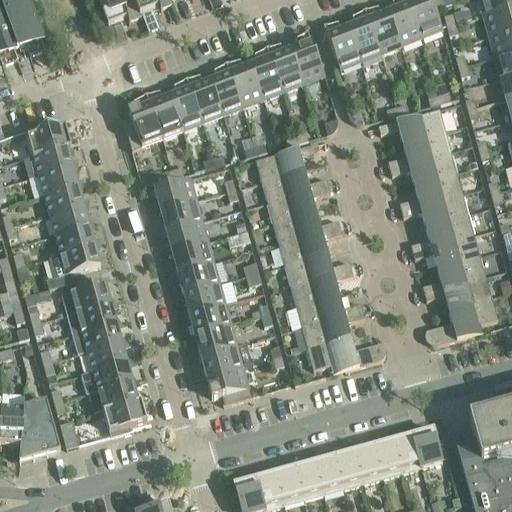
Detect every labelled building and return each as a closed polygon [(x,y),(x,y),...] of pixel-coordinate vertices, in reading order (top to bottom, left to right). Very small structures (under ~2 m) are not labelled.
[(140,18),(133,0),(96,0),(108,31),(128,23),(129,28),(130,28),(130,25),(142,20),(141,18),(140,18)] [(133,0),(140,18),(141,18),(142,20),(141,18),(160,11),(161,16),(162,15),(161,13),(174,8),(173,6),(172,6),(169,0),(133,0)] [(396,13),(388,16),(401,51),(422,43),(405,0),(403,0),(402,1),(393,7),(396,13)] [(405,0),(422,43),(443,35),(435,13),(429,0),(428,1),(420,4),(419,0),(405,0)] [(443,0),(428,0),(428,1),(429,0),(435,13),(446,10),(443,0)] [(511,0),(477,0),(483,21),(511,13),(511,0)] [(28,3),(3,20),(2,20),(14,52),(25,48),(29,59),(46,53),(28,4),(28,3)] [(367,14),(365,15),(382,59),(401,51),(388,16),(380,19),(378,12),(368,15),(367,14)] [(0,13),(0,62),(2,69),(18,63),(14,52),(2,20),(3,20),(1,13),(0,13)] [(511,13),(483,21),(489,42),(511,35),(511,13)] [(466,14),(454,17),(456,28),(472,24),(470,16),(466,14)] [(356,29),(348,32),(361,67),(382,59),(365,15),(362,16),(362,17),(352,22),(356,29)] [(444,21),(447,31),(456,29),(453,18),(444,21)] [(361,67),(348,32),(340,35),(338,28),(327,30),(324,31),(340,75),(361,67)] [(456,29),(447,31),(449,41),(458,38),(456,29)] [(511,35),(489,42),(494,63),(511,57),(511,35)] [(298,51),(290,54),(304,89),(325,81),(308,37),(307,38),(307,37),(304,39),(305,39),(295,44),(298,51)] [(270,52),(267,53),(284,97),(304,89),(290,54),(282,57),(281,50),(270,53),(270,52)] [(258,67),(250,70),(264,105),(284,97),(267,53),(264,54),(264,55),(255,60),(258,67)] [(511,57),(494,63),(500,84),(511,80),(511,57)] [(455,62),(458,73),(467,70),(464,60),(455,62)] [(229,68),(226,68),(243,112),(264,105),(250,70),(242,73),(240,66),(229,68)] [(218,82),(210,85),(223,120),(243,112),(226,68),(224,70),(214,76),(218,82)] [(467,70),(458,73),(461,82),(470,80),(467,70)] [(511,80),(500,84),(506,104),(511,102),(511,80)] [(189,83),(186,84),(203,128),(223,120),(210,85),(202,89),(200,81),(189,84),(189,83)] [(178,98),(170,101),(183,136),(203,128),(186,84),(184,85),(184,86),(174,91),(178,98)] [(149,99),(146,100),(163,144),(183,136),(170,101),(162,104),(160,97),(149,100),(149,99)] [(448,98),(438,101),(440,109),(450,106),(448,98)] [(163,144),(146,100),(143,101),(144,102),(134,107),(137,112),(135,113),(135,114),(129,118),(132,126),(126,128),(125,127),(124,128),(132,156),(133,156),(133,155),(163,144)] [(440,109),(438,101),(428,103),(430,112),(440,109)] [(465,105),(468,115),(476,113),(474,102),(465,105)] [(407,110),(396,112),(398,121),(409,118),(407,110)] [(398,121),(396,112),(386,115),(389,124),(398,121)] [(476,113),(468,115),(470,125),(479,122),(476,113)] [(401,146),(402,148),(445,136),(439,114),(378,131),(380,139),(399,134),(402,146),(401,146)] [(348,119),(348,121),(351,125),(355,129),(360,130),(365,130),(367,129),(366,129),(365,130),(361,117),(349,121),(349,119),(348,119)] [(338,129),(337,124),(336,122),(337,124),(324,127),(328,140),(326,140),(326,141),(328,140),(333,138),(336,134),(338,129)] [(26,135),(33,162),(72,151),(66,130),(41,137),(39,130),(26,135)] [(388,167),(390,174),(451,157),(445,136),(402,148),(403,151),(406,162),(388,167)] [(306,138),(296,140),(298,149),(308,146),(306,138)] [(298,149),(296,140),(286,143),(288,152),(298,149)] [(476,146),(479,157),(488,154),(485,144),(476,146)] [(264,149),(254,152),(257,160),(267,158),(264,149)] [(255,166),(261,187),(305,175),(304,173),(301,162),(319,157),(317,149),(255,166)] [(33,162),(39,181),(74,172),(73,171),(71,161),(72,152),(72,151),(33,162)] [(257,160),(254,152),(244,154),(246,163),(257,160)] [(488,154),(479,157),(482,166),(491,164),(488,154)] [(413,187),(413,190),(457,178),(451,157),(390,174),(392,181),(410,176),(413,187)] [(223,160),(213,163),(215,172),(225,169),(223,160)] [(215,172),(213,163),(203,166),(205,175),(215,172)] [(39,181),(44,201),(79,191),(76,180),(77,171),(77,170),(73,171),(74,172),(39,181)] [(182,172),(171,175),(174,183),(184,180),(182,172)] [(174,183),(171,175),(161,177),(164,186),(174,183)] [(261,187),(267,208),(329,191),(327,184),(309,189),(305,178),(306,178),(305,175),(261,187)] [(399,209),(401,216),(463,199),(457,178),(413,190),(414,192),(415,192),(418,204),(399,209)] [(159,212),(160,215),(197,205),(191,183),(154,194),(154,195),(155,194),(157,203),(157,205),(158,205),(160,212),(159,212)] [(224,186),(227,197),(236,194),(233,184),(224,186)] [(488,188),(491,198),(499,196),(497,186),(488,188)] [(44,201),(50,221),(84,211),(84,210),(81,200),(83,191),(82,190),(79,191),(44,201)] [(267,208),(273,229),(317,217),(316,214),(315,214),(312,203),(331,198),(329,191),(267,208)] [(236,194),(227,197),(230,207),(238,204),(236,194)] [(499,196),(491,198),(494,208),(502,206),(499,196)] [(424,229),(425,232),(469,219),(463,199),(401,216),(403,223),(422,218),(425,229),(424,229)] [(472,203),(476,216),(489,213),(485,200),(472,203)] [(164,228),(166,236),(203,226),(197,205),(160,215),(161,218),(162,218),(164,225),(163,225),(164,228)] [(50,221),(55,240),(90,230),(87,220),(88,211),(88,209),(84,210),(84,211),(50,221)] [(273,229),(279,250),(340,233),(338,226),(320,231),(317,219),(317,217),(273,229)] [(2,221),(5,233),(14,231),(11,219),(2,221)] [(411,250),(413,257),(474,240),(469,219),(425,232),(426,234),(429,245),(411,250)] [(171,254),(172,257),(208,246),(203,226),(166,236),(169,244),(168,244),(169,247),(170,247),(172,254),(171,254)] [(236,228),(239,238),(247,236),(244,226),(236,228)] [(499,230),(502,240),(511,237),(508,227),(499,230)] [(55,240),(61,260),(95,250),(92,239),(93,230),(93,229),(90,230),(55,240)] [(14,231),(5,233),(9,244),(17,242),(14,231)] [(279,250),(285,271),(328,258),(327,256),(324,245),(342,240),(340,233),(279,250)] [(247,236),(239,238),(242,248),(250,246),(247,236)] [(511,241),(511,237),(502,240),(505,250),(511,247),(511,241)] [(239,238),(226,242),(229,252),(242,248),(239,238)] [(436,271),(436,273),(480,261),(474,240),(413,257),(415,264),(433,259),(436,270),(436,271)] [(176,269),(178,278),(214,268),(208,246),(172,257),(173,260),(175,267),(175,270),(176,269)] [(95,250),(61,260),(49,263),(54,283),(71,279),(101,271),(98,262),(98,259),(99,250),(99,249),(95,250)] [(13,261),(16,272),(25,269),(22,258),(13,261)] [(285,271),(290,291),(352,274),(350,267),(332,272),(328,261),(329,261),(328,258),(285,271)] [(423,292),(425,299),(486,282),(480,261),(436,273),(437,276),(438,276),(441,287),(423,292)] [(0,263),(0,268),(2,276),(11,273),(8,262),(0,263)] [(215,267),(219,285),(230,282),(225,264),(215,267)] [(182,296),(183,299),(220,288),(214,268),(178,278),(180,286),(181,289),(181,288),(183,296),(182,296)] [(247,270),(250,280),(259,278),(256,268),(247,270)] [(25,269),(16,272),(20,284),(28,281),(25,269)] [(11,273),(2,276),(5,287),(14,285),(11,273)] [(290,291),(296,312),(340,300),(339,298),(335,286),(354,281),(352,274),(290,291)] [(259,278),(250,280),(253,290),(262,288),(259,278)] [(54,283),(47,285),(49,294),(74,287),(71,279),(54,283)] [(447,312),(448,315),(492,303),(486,282),(425,299),(426,306),(445,301),(448,312),(447,312)] [(511,295),(509,285),(500,287),(504,299),(511,296),(511,295)] [(62,300),(67,320),(111,308),(111,309),(115,308),(114,306),(109,299),(105,288),(62,300)] [(187,311),(190,319),(226,309),(220,288),(183,299),(184,302),(185,301),(187,309),(186,309),(187,311)] [(33,299),(25,301),(28,311),(36,308),(33,299)] [(296,312),(302,333),(363,316),(361,309),(343,314),(340,303),(340,300),(296,312)] [(492,303),(448,315),(449,317),(452,328),(427,335),(426,336),(425,338),(425,342),(427,346),(430,349),(434,351),(436,351),(471,341),(471,340),(470,340),(468,333),(498,324),(492,303)] [(10,306),(14,318),(22,315),(19,304),(10,306)] [(67,320),(73,340),(117,328),(120,327),(120,326),(119,325),(117,323),(114,319),(111,309),(111,308),(67,320)] [(27,311),(32,330),(41,327),(36,309),(27,311)] [(194,337),(195,340),(232,330),(226,309),(190,319),(192,328),(191,328),(192,330),(195,337),(194,337)] [(259,312),(262,322),(270,319),(267,309),(259,312)] [(22,315),(14,318),(17,329),(25,326),(22,315)] [(302,333),(308,354),(351,342),(351,339),(350,339),(347,328),(365,323),(363,316),(302,333)] [(270,319),(262,322),(264,332),(273,329),(270,319)] [(41,327),(32,330),(35,341),(44,339),(41,327)] [(78,359),(87,357),(122,347),(122,348),(126,347),(125,346),(123,342),(120,339),(117,328),(73,340),(78,359)] [(199,353),(201,361),(238,351),(232,330),(195,340),(196,343),(198,350),(198,353),(199,353)] [(351,342),(308,354),(314,375),(344,367),(346,375),(345,375),(345,376),(379,367),(380,366),(381,365),(384,362),(386,358),(385,354),(383,350),(382,349),(380,348),(355,356),(352,344),(351,342)] [(87,357),(93,377),(128,367),(128,368),(131,367),(131,365),(125,358),(122,348),(122,347),(87,357)] [(19,351),(24,369),(36,366),(31,348),(19,351)] [(206,379),(206,382),(223,377),(244,371),(238,351),(201,361),(203,369),(204,372),(206,379)] [(270,353),(273,363),(282,361),(279,351),(270,353)] [(12,353),(0,356),(2,364),(2,365),(14,362),(12,353)] [(40,357),(43,369),(52,367),(49,355),(40,357)] [(282,361),(273,363),(276,373),(285,371),(282,361)] [(52,367),(43,369),(46,380),(55,378),(52,367)] [(93,377),(98,396),(133,387),(137,386),(136,385),(131,378),(128,368),(128,367),(93,377)] [(223,377),(206,382),(207,385),(208,385),(210,392),(208,392),(210,397),(211,396),(214,403),(223,401),(225,409),(224,409),(224,411),(253,403),(244,371),(223,377)] [(55,378),(46,380),(49,389),(57,386),(55,378)] [(95,418),(104,416),(142,405),(136,397),(133,387),(98,396),(89,399),(95,418)] [(44,393),(37,395),(40,405),(46,403),(44,393)] [(51,397),(54,408),(63,406),(59,394),(51,397)] [(47,405),(25,411),(21,450),(61,456),(47,405)] [(142,405),(104,416),(111,442),(125,438),(123,432),(147,426),(142,405)] [(63,406),(54,408),(57,420),(66,417),(63,406)] [(25,411),(1,410),(1,449),(21,450),(25,411)] [(511,511),(511,410),(469,423),(477,451),(468,454),(460,456),(459,451),(457,451),(473,511),(511,511)] [(60,430),(67,454),(79,451),(73,426),(60,430)] [(434,434),(413,440),(422,472),(443,466),(434,434)] [(413,440),(393,445),(402,478),(422,472),(413,440)] [(393,445),(374,451),(382,483),(402,478),(393,445)] [(374,451),(354,456),(363,489),(382,483),(374,451)] [(354,456),(334,462),(343,494),(363,489),(354,456)] [(334,462),(315,467),(323,499),(343,494),(334,462)] [(315,467),(295,472),(304,505),(323,499),(315,467)] [(295,472),(275,478),(284,510),(304,505),(295,472)] [(275,478),(256,483),(263,511),(278,511),(284,510),(275,478)] [(263,511),(256,483),(235,489),(240,511),(263,511)] [(458,511),(465,510),(462,502),(452,505),(454,511),(458,511)]
